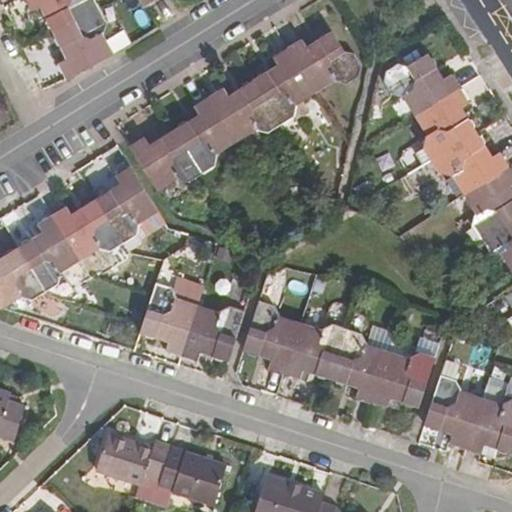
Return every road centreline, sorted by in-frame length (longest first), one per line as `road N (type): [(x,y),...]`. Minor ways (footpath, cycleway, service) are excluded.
road 1 (residential): [(97,368),(478,491)]
road 2 (residential): [(45,130),(254,0)]
road 3 (residential): [(0,499),(68,433),(97,368)]
